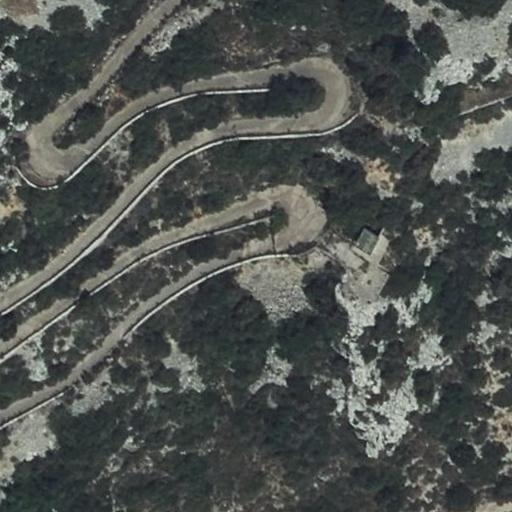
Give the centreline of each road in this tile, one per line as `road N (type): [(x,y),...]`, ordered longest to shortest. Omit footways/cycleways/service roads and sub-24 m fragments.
road 1 (track): [(0,306),(46,280),(168,158),(230,128),(338,112),(344,97),(330,78),(306,75),(159,96),(54,165),(44,156),(42,134),(178,0)]
road 2 (track): [(0,421),(66,381),(145,309),(251,250),(297,237),(307,211),(291,200),(267,200),(165,245),(0,351)]
